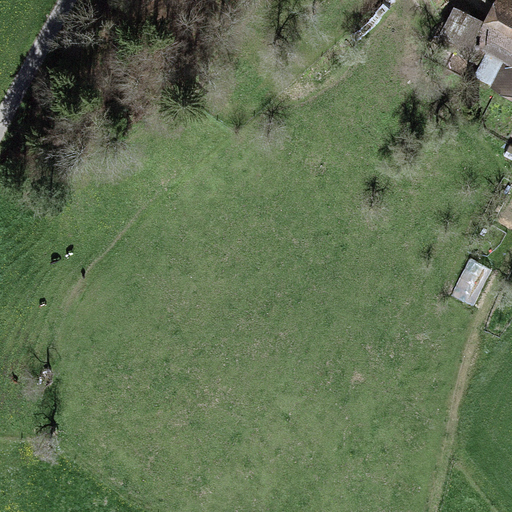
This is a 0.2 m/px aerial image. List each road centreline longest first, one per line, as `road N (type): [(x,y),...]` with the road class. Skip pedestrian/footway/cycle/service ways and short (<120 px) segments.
road 1 (track): [(429,511),(483,304),(511,250)]
road 2 (unclassified): [(69,0),(0,135)]
